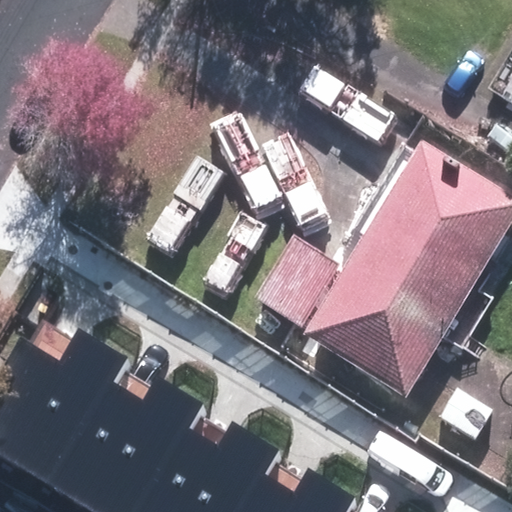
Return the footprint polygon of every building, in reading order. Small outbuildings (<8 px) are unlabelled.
[(511,207),(419,151),(300,344),(405,408),(511,234),(511,207)] [(292,242),(255,304),(304,333),(341,271),(292,242)] [(125,370),(131,360),(80,329),(74,339),(60,361),(31,343),(21,338),(0,373),(0,457),(53,489),(117,384),(125,370)] [(204,416),(209,407),(156,376),(151,386),(142,399),(117,384),(53,489),(90,511),(146,511),(195,431),(204,416)] [(454,385),(430,421),(470,448),(495,413),(454,385)] [(277,463),(283,451),(230,420),(225,429),(216,443),(195,431),(146,511),(246,511),(269,475),(277,463)] [(349,511),(350,510),(357,499),(307,469),(302,479),(294,491),(269,475),(246,511),(349,511)]
